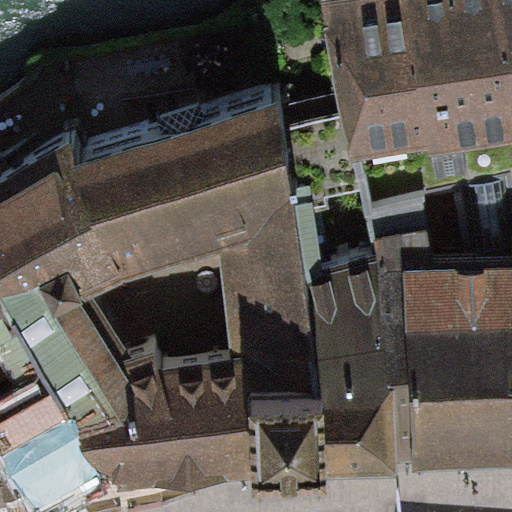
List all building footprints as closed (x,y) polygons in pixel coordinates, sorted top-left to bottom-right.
[(511,0),(339,0),(322,3),(354,169),(511,139),(511,0)] [(0,184),(0,272),(73,378),(90,503),(90,511),(120,511),(128,511),(256,478),(255,497),(324,494),(324,477),(322,327),(317,328),(304,240),(280,104),(79,168),(72,148),(0,184)] [(364,221),(304,240),(317,328),(322,327),(324,477),(409,469),(405,224),(429,224),(429,190),(367,196),(364,221)] [(511,222),(429,224),(405,224),(409,469),(511,467),(511,222)] [(0,272),(0,452),(23,511),(45,511),(90,503),(73,378),(0,272)] [(0,511),(23,511),(0,452),(0,511)]
